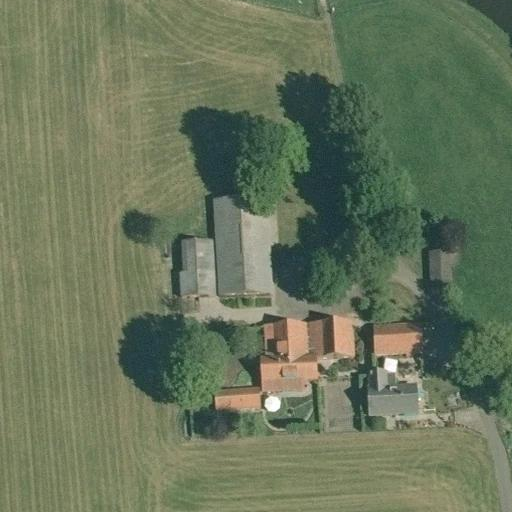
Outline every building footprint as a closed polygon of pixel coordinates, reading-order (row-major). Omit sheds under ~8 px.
[(213,201),(218,296),(273,294),(268,198),(213,201)] [(181,299),(216,298),(213,242),(181,243),(183,274),(180,275),(181,299)] [(430,290),(452,289),(450,253),(429,253),(430,290)] [(352,322),(265,326),(266,359),(262,359),(262,383),(277,382),(277,392),(302,391),(302,381),(318,381),(317,359),(355,358),(352,322)] [(422,325),(374,328),(375,356),(423,353),(422,325)] [(370,416),(418,414),(417,388),(387,389),(386,373),(370,374),(371,390),(369,390),(370,416)] [(217,412),(261,409),(259,389),(216,392),(217,412)]
